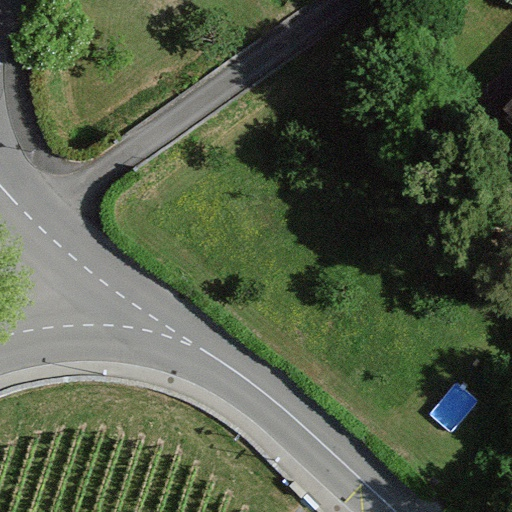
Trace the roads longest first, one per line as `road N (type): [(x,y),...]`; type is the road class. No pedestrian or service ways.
road 1 (tertiary): [(395,511),(273,399),(172,332)]
road 2 (tertiary): [(172,332),(33,221),(0,183)]
road 3 (tertiary): [(0,337),(77,325),(172,332)]
